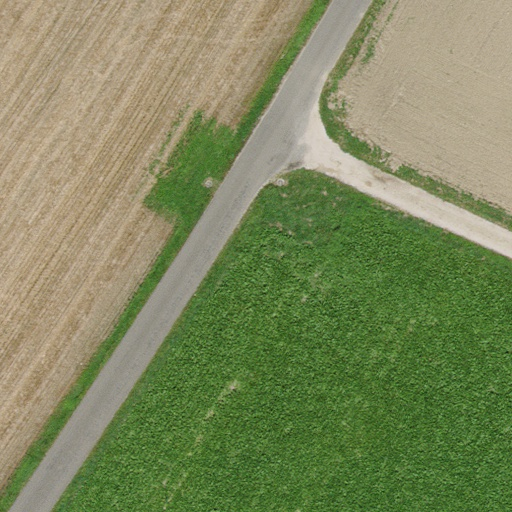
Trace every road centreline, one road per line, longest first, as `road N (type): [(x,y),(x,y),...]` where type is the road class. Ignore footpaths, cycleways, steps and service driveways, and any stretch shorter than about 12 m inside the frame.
road 1 (unclassified): [(351,0),(299,107),(30,511)]
road 2 (track): [(299,107),(511,208)]
